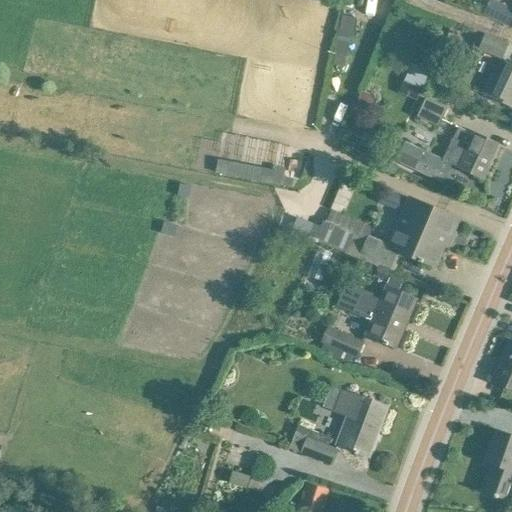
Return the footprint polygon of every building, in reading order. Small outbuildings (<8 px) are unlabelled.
[(508,45),(484,34),(477,49),(501,60),(508,45)] [(511,63),(507,61),(499,78),(491,74),(482,94),(511,107),(511,63)] [(447,107),(424,100),(415,118),(436,129),(447,107)] [(498,145),(480,137),(466,130),(461,142),(453,138),(442,161),(404,143),(396,161),(443,184),(451,165),(457,168),(482,179),(498,145)] [(453,217),(434,209),(408,198),(387,245),(368,237),(361,253),(390,266),(396,251),(417,260),(416,262),(420,264),(421,262),(435,268),(444,248),(440,246),(453,217)] [(331,224),(325,239),(347,248),(353,233),(331,224)] [(385,287),(398,292),(402,284),(389,278),(385,287)] [(416,300),(398,293),(385,287),(376,308),(356,300),(350,313),(370,321),(364,335),(382,342),(381,345),(385,346),(386,344),(396,348),(396,347),(394,346),(405,322),(407,323),(416,300)] [(327,327),(320,342),(329,345),(326,354),(348,363),(351,355),(355,357),(362,342),(327,327)] [(511,341),(509,340),(490,382),(508,390),(511,391),(511,341)] [(386,408),(367,401),(355,396),(355,397),(342,392),(334,411),(347,417),(337,445),(354,451),(353,453),(356,455),(357,453),(368,457),(368,455),(365,454),(374,432),(377,433),(386,408)] [(330,439),(297,426),(289,449),(330,465),(336,450),(327,447),(330,439)] [(492,465),(483,490),(508,499),(511,488),(511,472),(511,467),(511,436),(498,431),(486,463),(492,465)] [(319,511),(326,490),(307,484),(298,511),(299,511),(319,511)]
